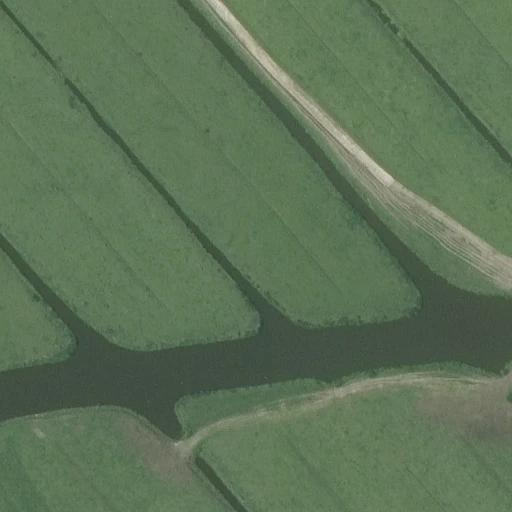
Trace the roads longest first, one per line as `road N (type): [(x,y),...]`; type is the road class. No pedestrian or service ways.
road 1 (track): [(0,444),(103,435),(175,455),(239,419),(349,390),(511,381)]
road 2 (track): [(511,269),(349,147),(208,0)]
